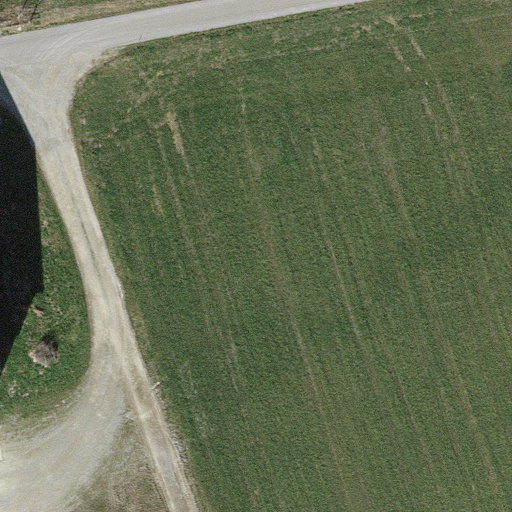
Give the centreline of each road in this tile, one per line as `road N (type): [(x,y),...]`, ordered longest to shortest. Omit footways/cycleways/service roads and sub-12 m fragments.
road 1 (track): [(22,47),(183,511)]
road 2 (track): [(0,51),(276,0)]
road 3 (track): [(33,511),(158,437)]
